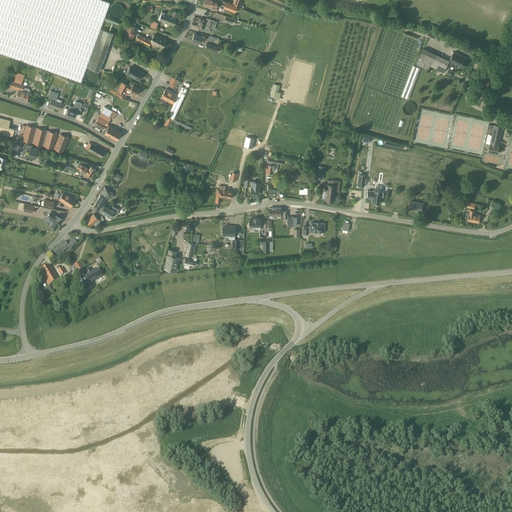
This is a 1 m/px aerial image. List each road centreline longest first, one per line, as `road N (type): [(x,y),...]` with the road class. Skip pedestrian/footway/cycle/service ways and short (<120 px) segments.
road 1 (unclassified): [(71,224),(96,231),(271,202),(470,232),(511,226)]
road 2 (unclassified): [(254,298),(174,309),(27,357)]
road 3 (unclassified): [(304,333),(266,370),(248,412),(253,476),(271,511)]
road 4 (unclassified): [(193,0),(118,146)]
road 5 (unclassified): [(383,283),(254,298)]
road 6 (unclassified): [(511,272),(383,283)]
road 7 (residential): [(118,146),(0,96)]
road 8 (unclassified): [(71,224),(26,284),(22,332)]
